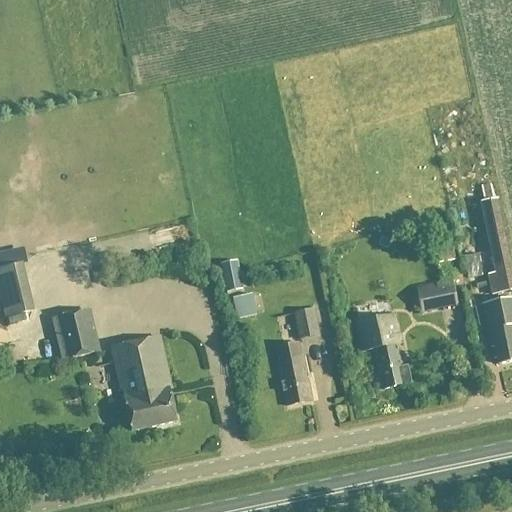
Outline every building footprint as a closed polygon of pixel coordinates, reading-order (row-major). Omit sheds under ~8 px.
[(495,276),(511,273),(496,202),(480,205),(495,276)] [(432,246),(436,265),(454,262),(447,226),(433,228),(437,245),(432,246)] [(243,271),(237,272),(235,263),(219,266),(225,294),(247,289),(243,271)] [(451,283),(416,290),(420,314),(456,306),(451,283)] [(252,295),(234,299),(238,320),(257,316),(252,295)] [(511,300),(485,306),(481,306),(484,323),(489,348),(494,348),(497,365),(511,362),(511,300)] [(88,312),(54,320),(64,361),(98,353),(88,312)] [(312,312),(293,316),(298,341),(318,337),(312,312)] [(397,345),(391,317),(357,324),(363,353),(372,351),(381,391),(409,385),(406,367),(401,369),(395,346),(397,345)] [(119,392),(122,391),(131,434),(175,424),(168,391),(171,390),(159,338),(110,349),(119,392)] [(277,363),(276,363),(285,408),(311,402),(302,358),(300,359),(297,345),(275,350),(277,363)]
